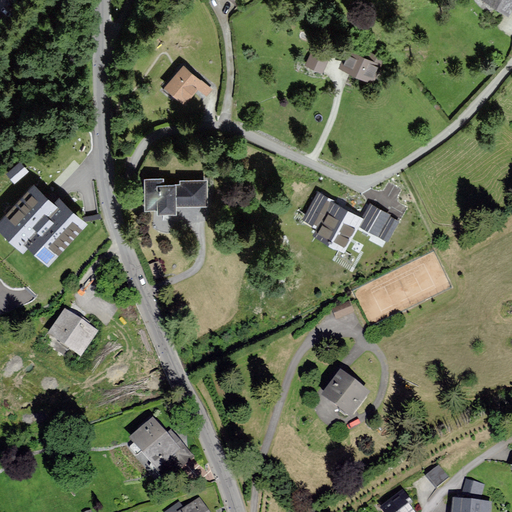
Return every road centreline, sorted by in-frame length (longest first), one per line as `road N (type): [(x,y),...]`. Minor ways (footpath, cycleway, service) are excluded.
road 1 (residential): [(107,190),(128,174),(146,142),(210,126),(232,128),(350,180),(372,179),(439,139),(511,63)]
road 2 (unclassified): [(107,190),(235,511)]
road 3 (unclassified): [(104,0),(107,190)]
